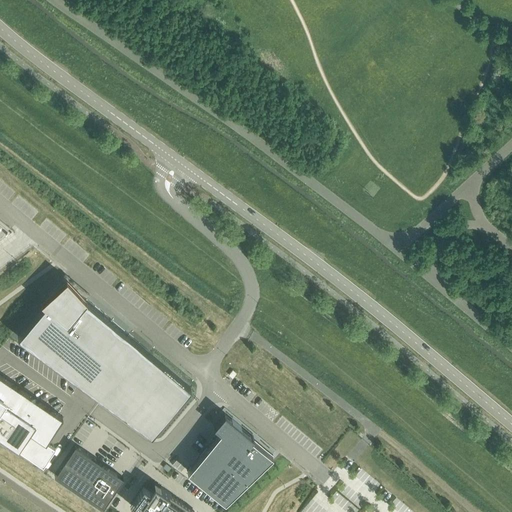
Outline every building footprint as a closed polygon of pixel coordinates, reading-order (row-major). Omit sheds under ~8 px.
[(64,281),(17,336),(151,434),(190,388),(127,334),(108,356),(68,323),(87,300),(64,281)] [(0,434),(42,463),(54,446),(46,440),(63,415),(0,372),(0,434)] [(206,446),(187,470),(224,501),(273,455),(272,454),(252,437),(253,436),(252,435),(251,435),(241,427),(241,426),(232,418),(231,419),(225,414),(225,413),(224,412),(223,413),(224,414),(223,414),(215,424),(214,424),(213,425),(215,426),(216,425),(220,429),(206,446)] [(75,444),(55,473),(56,473),(103,505),(104,506),(122,479),(121,478),(116,475),(117,473),(75,444)] [(143,485),(130,505),(140,511),(196,511),(197,511),(154,482),(150,489),(143,485)]
